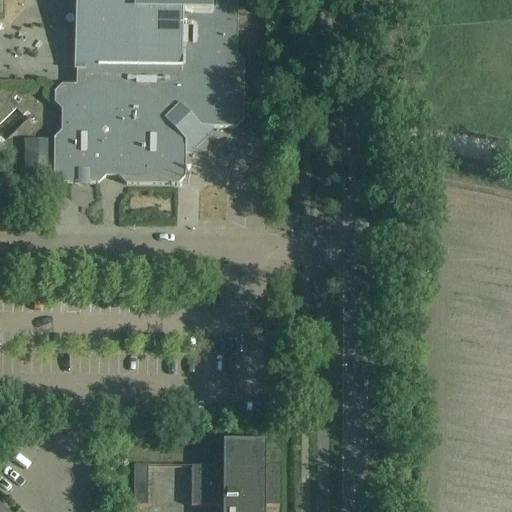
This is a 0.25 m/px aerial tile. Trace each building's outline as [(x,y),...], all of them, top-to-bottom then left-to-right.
[(61,134),(60,134),(97,135),(109,123),(120,124),(120,134),(132,134),(131,142),(119,142),(119,180),(125,186),(178,187),(185,180),(185,143),(199,130),(236,130),(243,123),(244,64),(236,57),(237,44),(228,44),(228,28),(237,28),(237,0),(76,0),(76,87),(62,87),(54,94),(54,105),(61,112),(61,134)] [(228,44),(237,44),(237,28),(228,28),(228,44)] [(118,179),(119,180),(119,142),(131,142),(132,134),(120,134),(120,124),(109,123),(97,135),(60,134),(53,141),(53,158),(53,178),(60,185),(98,186),(106,179),(118,179)] [(51,171),(51,142),(23,142),(23,170),(51,171)] [(279,469),(265,469),(265,446),(222,445),(222,469),(191,469),(191,509),(222,509),(221,511),(264,511),(264,509),(279,509),(279,469)] [(134,469),(134,508),(148,508),(148,469),(134,469)]
